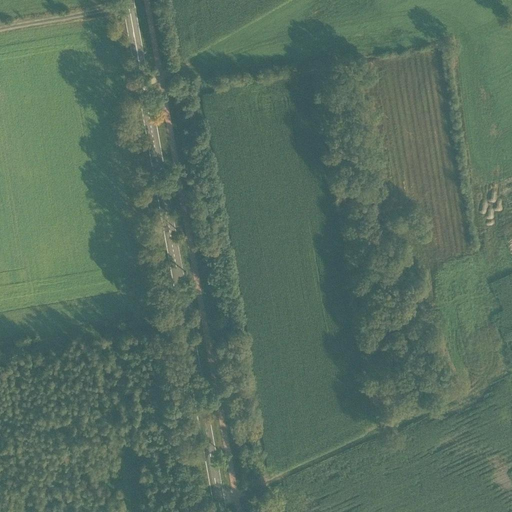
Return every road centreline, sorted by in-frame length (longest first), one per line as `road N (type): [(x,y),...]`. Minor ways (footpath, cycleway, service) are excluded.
road 1 (primary): [(220,511),(126,0)]
road 2 (track): [(217,500),(379,429)]
road 3 (track): [(0,27),(127,5)]
